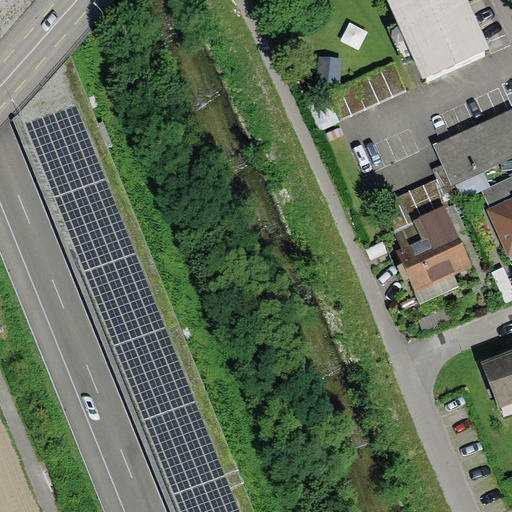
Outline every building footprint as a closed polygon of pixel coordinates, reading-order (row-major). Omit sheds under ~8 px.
[(387,0),(423,79),(489,49),(467,0),(387,0)] [(511,118),(434,153),(451,191),(511,163),(511,118)] [(511,208),(491,218),(510,261),(511,259),(511,208)] [(406,278),(416,299),(471,273),(445,218),(422,229),(438,263),(406,278)] [(511,361),(484,372),(501,414),(511,409),(511,361)]
